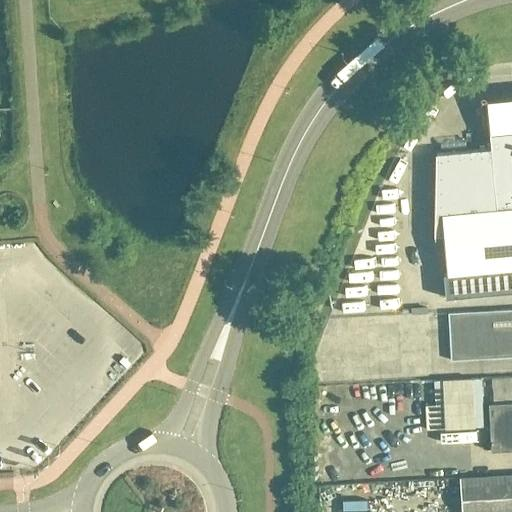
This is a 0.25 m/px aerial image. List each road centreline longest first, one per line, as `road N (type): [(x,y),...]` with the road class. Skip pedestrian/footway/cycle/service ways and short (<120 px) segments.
road 1 (primary): [(243,284),(295,152),(324,105),(361,62),(464,0)]
road 2 (primary): [(202,461),(243,284)]
road 3 (primary): [(243,284),(159,442)]
